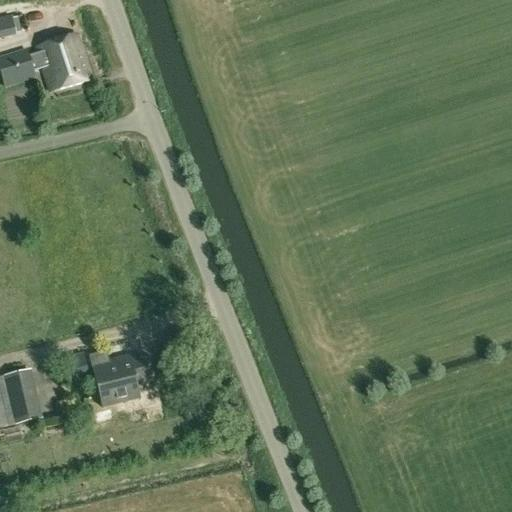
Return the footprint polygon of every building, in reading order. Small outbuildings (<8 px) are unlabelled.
[(11,21),(0,23),(0,39),(15,37),(11,21)] [(33,72),(43,69),(51,93),(63,90),(91,82),(76,36),(63,40),(37,48),(39,55),(29,58),(27,51),(0,59),(0,69),(5,87),(35,78),(33,72)] [(93,370),(102,408),(138,399),(135,387),(152,383),(145,357),(130,361),(129,357),(110,362),(106,348),(88,353),(93,370)] [(71,376),(87,372),(83,354),(67,358),(71,376)] [(31,370),(2,377),(15,426),(43,420),(31,370)] [(58,415),(67,413),(64,402),(55,405),(58,415)] [(141,421),(139,411),(127,414),(129,424),(141,421)]
